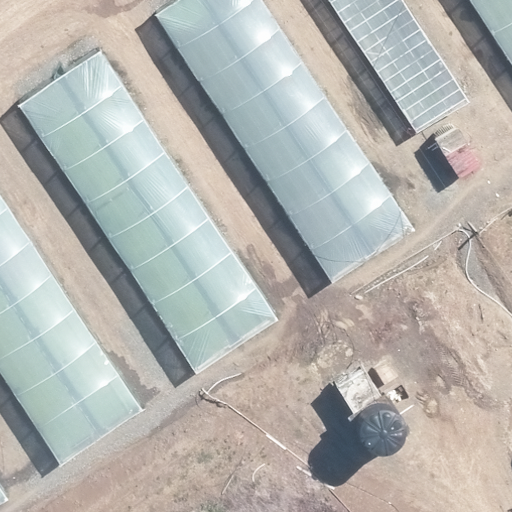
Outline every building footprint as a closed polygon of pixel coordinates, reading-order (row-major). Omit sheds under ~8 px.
[(258,0),(175,0),(154,14),(325,279),(405,228),(258,0)] [(402,0),(324,0),(416,135),(470,98),(402,0)] [(511,0),(466,0),(511,70),(511,0)] [(96,50),(15,103),(135,286),(190,371),(271,317),(96,50)] [(0,199),(0,376),(57,462),(139,407),(0,199)]
